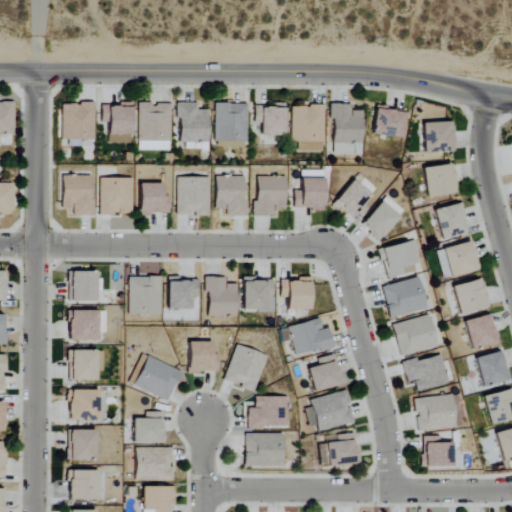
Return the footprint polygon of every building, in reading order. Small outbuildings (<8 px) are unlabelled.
[(177,143),(192,144),(192,147),(207,148),(207,110),(195,110),(195,103),(174,102),(174,118),(178,118),(177,143)] [(0,103),(0,134),(12,135),(12,103),(0,103)] [(59,103),(60,140),(69,140),(69,147),(77,147),(77,140),(93,140),(93,103),(59,103)] [(168,151),(169,104),(136,103),(135,150),(168,151)] [(212,141),(245,141),(246,104),(213,103),(212,141)] [(331,155),(361,155),(361,110),(350,110),(350,103),(331,103),(331,155)] [(100,122),(106,122),(107,144),(130,143),(129,104),(99,105),(100,122)] [(259,135),(284,135),(284,105),(253,106),(253,122),(259,122),(259,135)] [(289,142),(296,142),(296,152),(322,152),(323,105),(290,105),(289,142)] [(402,137),(404,109),(373,107),(372,136),(402,137)] [(452,151),(451,121),(421,122),(422,152),(452,151)] [(425,196),(454,193),(451,164),(422,167),(425,196)] [(60,208),(71,209),(71,215),(90,216),(91,176),(60,175),(60,208)] [(244,177),(213,176),(212,209),(224,210),(224,216),(243,216),(244,177)] [(253,216),(272,215),(272,210),(284,210),(284,176),(253,177),(253,216)] [(174,215),(207,215),(207,177),(174,177),(174,215)] [(292,190),(291,208),(322,209),(323,178),(299,177),(299,190),(292,190)] [(97,214),(130,214),(130,178),(97,178),(97,214)] [(355,211),(369,194),(351,179),(331,204),(353,222),(359,214),(355,211)] [(10,184),(0,183),(0,213),(9,214),(10,184)] [(167,214),(167,196),(161,196),(161,183),(137,183),(137,214),(167,214)] [(359,227),(378,241),(400,210),(382,196),(359,227)] [(465,234),(461,204),(434,208),(438,238),(465,234)] [(375,249),(378,261),(381,260),(386,278),(413,271),(411,264),(418,262),(412,240),(375,249)] [(441,279),(477,269),(470,241),(434,250),(441,279)] [(95,301),(95,271),(67,271),(66,301),(95,301)] [(126,315),(159,315),(160,277),(127,277),(126,315)] [(236,284),(224,284),(224,277),(202,277),(202,292),(206,292),(206,316),(235,317),(236,284)] [(379,287),(388,318),(425,309),(416,277),(379,287)] [(165,308),(189,309),(190,297),(196,297),(196,279),(166,278),(165,308)] [(241,309),(255,309),(255,312),(273,312),(272,278),(241,279),(241,309)] [(458,314),(487,307),(480,278),(450,286),(458,314)] [(286,309),(310,309),(309,279),(278,279),(279,297),(285,297),(286,309)] [(95,310),(66,310),(67,340),(96,340),(95,310)] [(103,311),(96,311),(97,333),(104,332),(103,311)] [(470,350),(497,343),(489,314),(462,321),(470,350)] [(389,325),(398,357),(435,347),(426,315),(389,325)] [(286,327),(293,356),(332,347),(327,328),(321,329),(318,319),(286,327)] [(185,372),(215,373),(216,353),(209,353),(210,342),(186,341),(185,372)] [(265,356),(234,344),(221,380),(251,391),(265,356)] [(95,351),(65,350),(65,362),(67,362),(67,380),(95,381),(95,351)] [(474,357),(481,386),(507,381),(501,351),(474,357)] [(306,368),(312,391),(341,383),(333,354),(315,359),(317,365),(306,368)] [(446,383),(438,354),(400,363),(405,383),(412,381),(415,391),(446,383)] [(167,401),(178,370),(143,357),(131,388),(167,401)] [(487,423),(511,419),(511,389),(482,395),(487,423)] [(97,390),(66,390),(66,421),(98,420),(97,390)] [(307,400),(309,407),(303,409),(307,426),(314,425),(316,432),(352,423),(344,391),(307,400)] [(411,399),(413,412),(415,412),(417,431),(454,427),(450,395),(411,399)] [(246,408),(245,426),(284,428),(286,398),(253,396),(252,408),(246,408)] [(131,443),(161,444),(161,413),(143,412),(143,419),(131,419),(131,443)] [(511,427),(493,433),(501,462),(511,458),(511,427)] [(66,460),(94,460),(95,431),(67,430),(66,460)] [(281,467),(281,435),(243,434),(242,466),(281,467)] [(317,466),(355,464),(354,434),(333,435),(333,442),(316,443),(317,466)] [(451,467),(451,443),(438,443),(438,436),(421,436),(421,467),(451,467)] [(133,480),(170,481),(171,449),(133,448),(133,480)] [(66,500),(96,500),(97,471),(67,470),(66,500)] [(170,511),(171,487),(141,487),(140,511),(170,511)]
